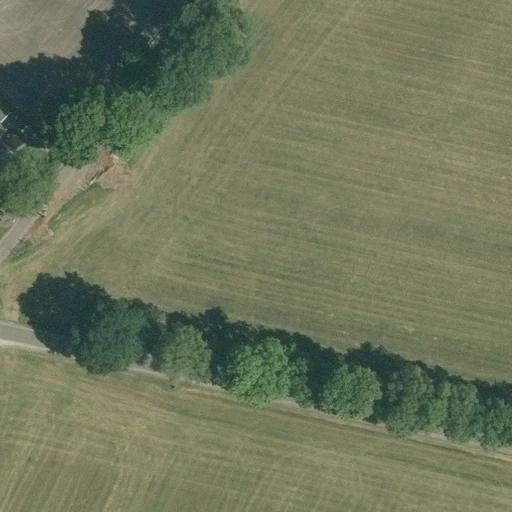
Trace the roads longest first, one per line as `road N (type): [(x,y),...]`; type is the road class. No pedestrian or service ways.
road 1 (unclassified): [(511,448),(0,330)]
road 2 (unclassified): [(0,252),(206,0)]
